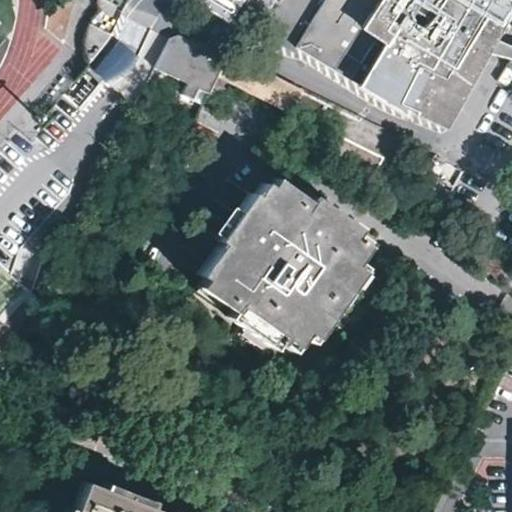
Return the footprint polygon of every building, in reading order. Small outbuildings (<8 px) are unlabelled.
[(511,0),(195,0),(255,37),(277,0),(325,0),(297,47),(335,70),(346,53),(373,69),(362,87),(408,114),(411,108),(450,129),(490,56),(499,42),(510,21),(511,17),(511,0)] [(129,12),(123,9),(104,13),(91,37),(97,60),(135,80),(146,57),(193,82),(200,70),(207,74),(216,56),(201,49),(180,39),(176,36),(161,28),(129,12)] [(202,45),(183,35),(180,39),(201,49),(202,45)] [(511,46),(506,45),(499,42),(490,56),(511,60),(511,46)] [(366,185),(393,198),(424,144),(370,121),(287,81),(286,81),(228,49),(216,73),(320,125),(308,149),(369,179),(366,185)] [(220,99),(225,88),(213,81),(207,93),(220,99)] [(326,318),(347,287),(339,281),(366,242),(351,232),(356,226),(310,194),(306,200),(296,193),(289,203),(259,182),(251,195),(246,191),(230,214),(229,216),(212,240),(217,243),(195,275),(212,286),(206,296),(226,309),(221,316),(269,348),(273,341),(291,353),(319,313),(326,318)] [(498,273),(507,255),(473,239),(466,255),(498,273)] [(137,511),(132,510),(134,504),(111,494),(108,500),(78,489),(69,511),(137,511)]
